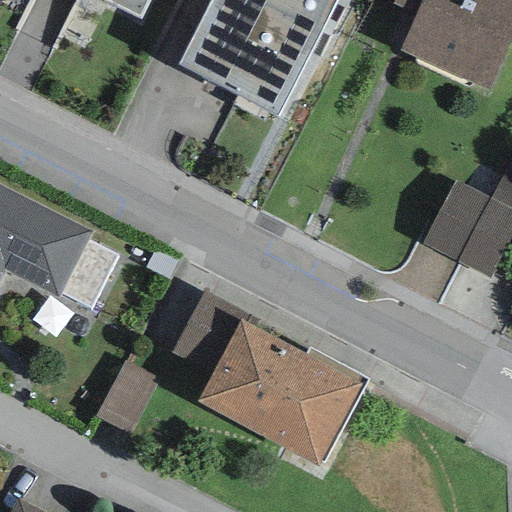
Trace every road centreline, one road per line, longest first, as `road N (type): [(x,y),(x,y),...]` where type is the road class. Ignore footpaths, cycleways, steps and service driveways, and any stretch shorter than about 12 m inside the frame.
road 1 (residential): [(0,134),(511,400)]
road 2 (residential): [(176,511),(0,420)]
